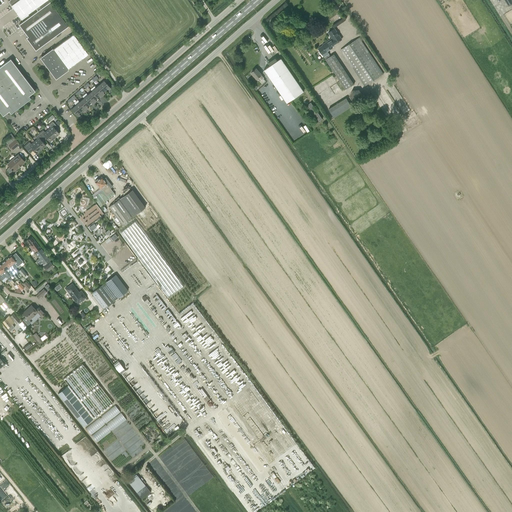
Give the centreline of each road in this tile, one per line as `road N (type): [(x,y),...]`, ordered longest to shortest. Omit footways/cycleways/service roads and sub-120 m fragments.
road 1 (track): [(23,216),(246,511)]
road 2 (unclassified): [(0,237),(277,0)]
road 3 (secondary): [(255,0),(0,221)]
road 4 (unclassified): [(80,138),(240,0)]
road 5 (track): [(216,52),(329,213)]
road 6 (unknown): [(0,285),(40,305),(61,335),(28,358),(0,327)]
road 7 (unclassified): [(80,138),(0,28)]
road 8 (unknown): [(248,25),(264,78),(298,134)]
road 9 (track): [(127,96),(54,0)]
